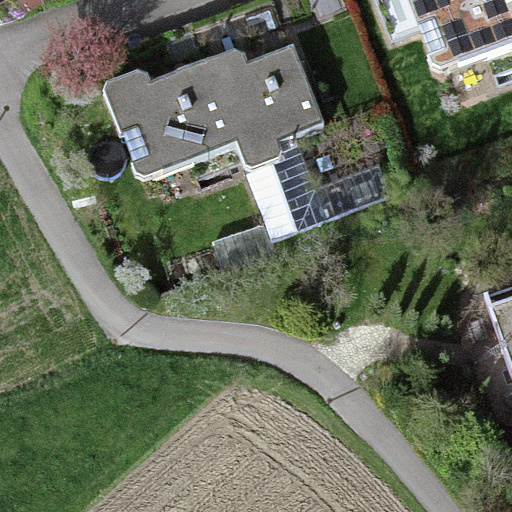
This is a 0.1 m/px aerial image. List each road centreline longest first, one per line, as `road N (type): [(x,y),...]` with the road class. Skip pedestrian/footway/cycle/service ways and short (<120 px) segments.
road 1 (residential): [(0,131),(112,309),(140,328),(246,339),(297,355),(347,394),(445,511)]
road 2 (residential): [(0,47),(126,0)]
